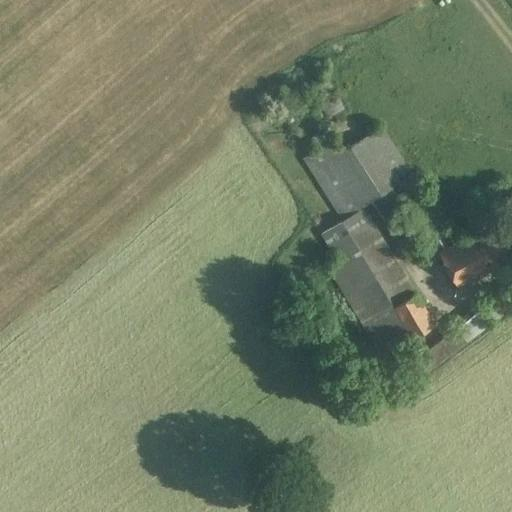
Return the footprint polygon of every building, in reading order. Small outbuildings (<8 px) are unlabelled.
[(328,119),(345,109),(326,75),(309,85),(328,119)] [(325,264),(363,327),(382,358),(437,323),(366,205),(372,202),(384,220),(387,219),(390,227),(399,223),(396,214),(390,216),(404,207),(414,224),(416,223),(430,248),(455,235),(419,169),(412,173),(382,125),(344,150),(336,137),(303,159),(341,220),(320,233),(335,258),(325,264)] [(487,214),(511,201),(511,192),(506,180),(477,195),(487,214)] [(441,250),(460,286),(511,258),(511,255),(494,221),(441,250)] [(452,324),(455,328),(409,363),(420,379),(468,342),(511,309),(511,282),(489,300),(486,296),(452,324)]
